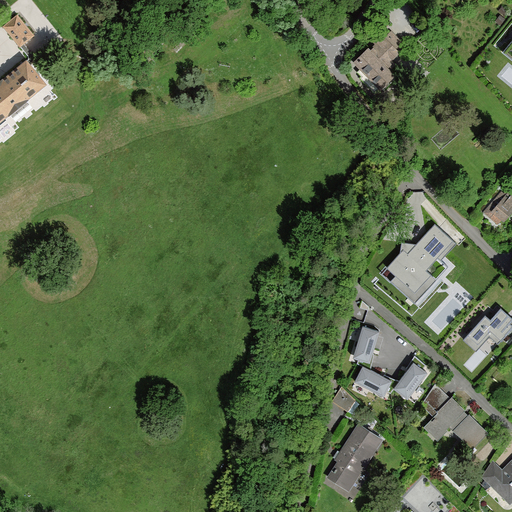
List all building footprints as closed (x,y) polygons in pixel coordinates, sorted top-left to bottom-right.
[(17,15),(4,26),(20,45),(33,35),(17,15)] [(383,38),(355,64),(380,92),(395,78),(388,69),(401,57),(383,38)] [(511,42),(503,54),(511,60),(511,42)] [(0,119),(44,84),(25,61),(0,81),(0,119)] [(511,194),(510,193),(503,201),(498,197),(485,213),(501,227),(511,213),(511,194)] [(427,227),(390,265),(411,287),(449,248),(427,227)] [(486,315),(464,340),(476,351),(490,336),(498,344),(511,327),(511,324),(511,322),(511,317),(501,308),(490,320),(486,315)] [(362,327),(353,359),(370,364),(380,333),(362,327)] [(413,364),(394,389),(408,400),(427,374),(413,364)] [(355,383),(384,399),(392,383),(364,367),(355,383)] [(450,397),(436,383),(422,405),(433,416),(424,426),(437,439),(447,430),(446,428),(449,426),(472,448),(489,432),(469,413),(468,415),(464,411),(465,409),(451,396),(450,397)] [(342,387),(333,401),(349,412),(356,401),(342,387)] [(382,438),(358,422),(334,458),(337,460),(327,477),(349,490),(382,438)] [(511,460),(502,470),(493,461),(483,476),(510,502),(511,500),(511,460)]
